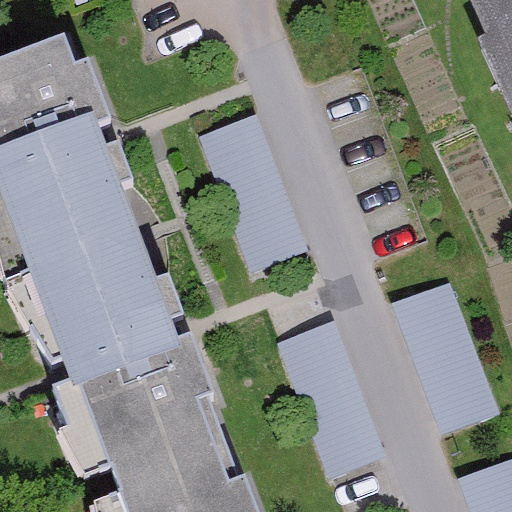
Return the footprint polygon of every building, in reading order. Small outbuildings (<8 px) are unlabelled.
[(511,0),(482,0),(479,2),(511,89),(511,0)] [(279,511),(94,40),(0,76),(0,176),(132,511),(279,511)] [(202,144),(251,280),(306,261),(257,125),(202,144)] [(398,309),(447,443),(497,425),(448,291),(398,309)] [(379,467),(329,333),(277,352),(327,486),(379,467)] [(511,511),(511,470),(468,486),(477,511),(511,511)]
